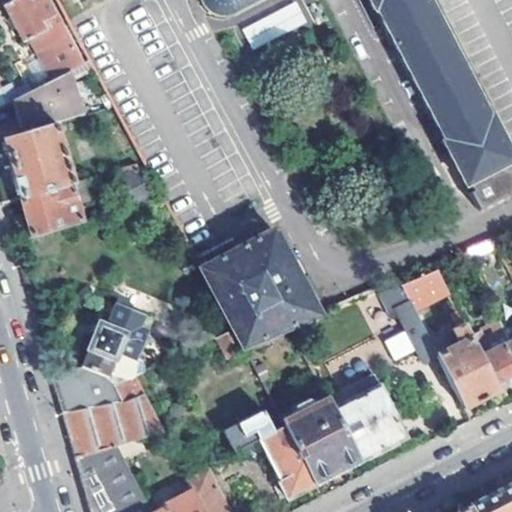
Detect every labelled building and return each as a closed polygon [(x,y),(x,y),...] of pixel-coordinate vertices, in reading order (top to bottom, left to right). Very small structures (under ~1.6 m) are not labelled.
[(3,0),(32,52),(36,50),(52,76),(63,69),(79,59),(47,0),(3,0)] [(235,11),(254,0),(210,0),(210,1),(214,6),(221,10),(230,11),(235,11)] [(241,28),(251,49),(307,22),(296,0),(241,28)] [(369,0),(375,10),(379,8),(447,136),(442,139),(464,180),(469,178),(473,186),(471,187),(480,204),(511,186),(511,162),(509,157),(511,155),(511,148),(493,112),(490,113),(430,0),(369,0)] [(15,98),(26,131),(51,123),(79,113),(63,69),(52,76),(15,98)] [(4,140),(21,199),(68,182),(51,123),(26,131),(4,140)] [(118,164),(136,196),(150,189),(133,159),(118,164)] [(21,199),(32,236),(80,220),(68,182),(21,199)] [(270,222),(195,261),(239,344),(317,311),(313,303),(302,282),(296,270),(270,222)] [(444,290),(434,269),(397,285),(410,309),(444,290)] [(321,299),(309,277),(302,282),(313,303),(321,299)] [(391,307),(419,362),(434,355),(410,309),(397,285),(375,294),(383,311),(391,307)] [(51,377),(63,417),(115,402),(112,385),(129,377),(143,370),(141,365),(137,359),(152,320),(117,306),(113,318),(108,329),(100,326),(83,362),(51,377)] [(434,355),(462,408),(497,390),(467,334),(454,310),(450,311),(456,324),(446,329),(454,344),(434,355)] [(104,314),(100,326),(108,329),(113,318),(104,314)] [(511,325),(495,335),(511,366),(511,325)] [(484,340),(477,329),(467,334),(497,390),(511,383),(511,366),(495,335),(484,340)] [(407,436),(374,371),(326,395),(361,459),(407,436)] [(115,402),(134,397),(129,377),(112,385),(115,402)] [(75,459),(117,447),(162,434),(142,395),(134,397),(115,402),(63,417),(75,459)] [(292,405),(290,414),(280,419),(315,482),(361,459),(326,395),(314,401),(307,398),(292,405)] [(255,439),(287,497),(315,482),(280,419),(279,417),(267,423),(259,408),(221,429),(232,452),(255,439)] [(117,447),(75,459),(89,511),(147,511),(150,511),(117,447)] [(203,511),(229,511),(208,471),(188,482),(193,492),(203,511)] [(470,511),(511,511),(511,483),(468,506),(470,511)] [(203,511),(193,492),(164,507),(165,510),(161,511),(203,511)]
